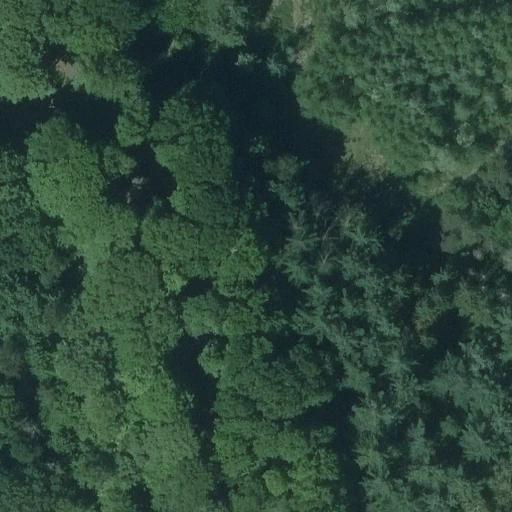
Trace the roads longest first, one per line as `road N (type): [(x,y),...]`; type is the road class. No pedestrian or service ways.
road 1 (unclassified): [(256,511),(173,271),(43,0)]
road 2 (track): [(173,271),(284,216),(298,0)]
